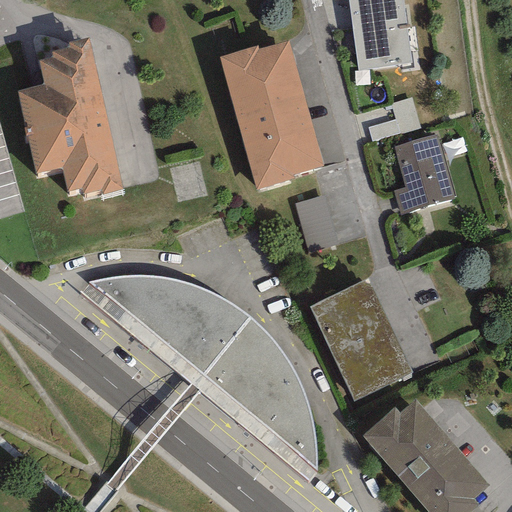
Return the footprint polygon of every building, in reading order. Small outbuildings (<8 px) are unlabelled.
[(402,0),(347,0),(358,71),(411,63),(402,0)] [(86,38),(67,43),(68,48),(51,52),(52,57),(37,61),(43,85),(15,92),(36,174),(61,168),(66,191),(80,188),(81,195),(100,191),(101,195),(124,189),(86,38)] [(257,46),(218,57),(255,190),(293,179),(292,175),(323,166),(287,41),(257,49),(257,46)] [(411,98),(389,105),(394,120),(398,134),(398,135),(420,129),(411,98)] [(398,134),(394,120),(367,128),(371,142),(398,134)] [(436,135),(392,147),(404,188),(393,191),(400,215),(454,200),(436,135)] [(323,196),(293,205),(308,255),(338,246),(323,196)] [(100,278),(87,282),(315,471),(315,462),(316,445),(313,424),(308,404),(301,386),(294,370),(286,354),(273,337),(263,327),(251,317),(235,305),(223,298),(209,291),(199,286),(189,284),(178,280),(167,278),(152,275),(140,276),(126,276),(114,276),(100,278)] [(368,279),(309,307),(352,400),(411,372),(368,279)] [(315,471),(87,282),(79,292),(307,481),(315,471)] [(394,408),(361,436),(426,511),(470,511),(478,506),(472,499),(488,485),(414,399),(399,412),(394,408)]
